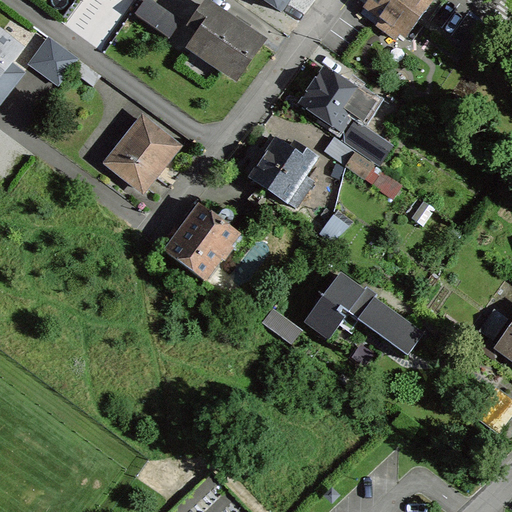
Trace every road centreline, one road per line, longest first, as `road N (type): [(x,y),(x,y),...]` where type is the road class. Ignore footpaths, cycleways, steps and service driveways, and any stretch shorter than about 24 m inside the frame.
road 1 (track): [(147,236),(141,271),(161,397),(261,511)]
road 2 (residential): [(332,0),(147,236)]
